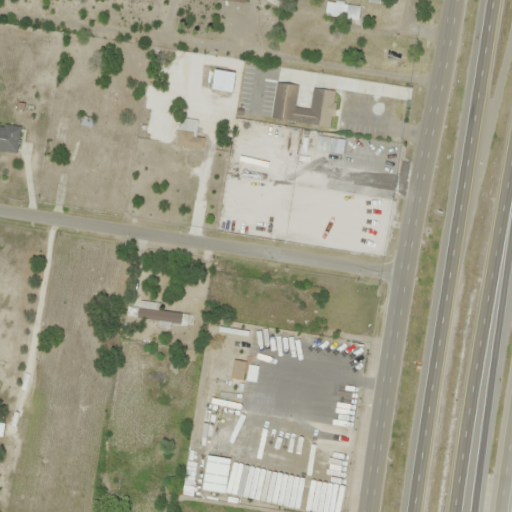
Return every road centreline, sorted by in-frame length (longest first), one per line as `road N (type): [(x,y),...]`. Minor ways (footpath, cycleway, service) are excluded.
road 1 (secondary): [(456,0),(370,511)]
road 2 (motorway): [(489,0),(412,511)]
road 3 (residential): [(0,214),(403,280)]
road 4 (motorway): [(455,511),(511,176)]
road 5 (motorway): [(473,511),(511,193)]
